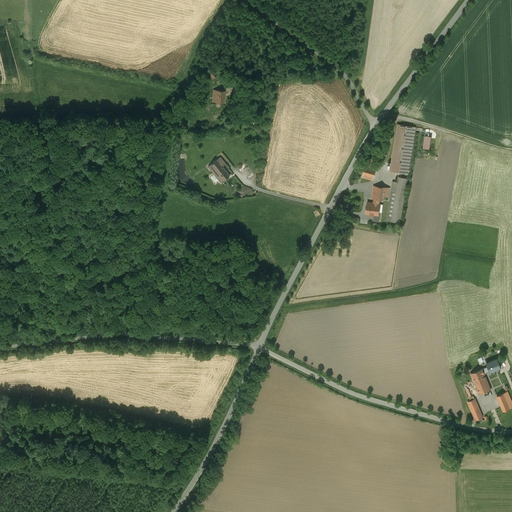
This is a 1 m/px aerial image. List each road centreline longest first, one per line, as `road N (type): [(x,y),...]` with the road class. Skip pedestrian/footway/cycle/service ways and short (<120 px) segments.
road 1 (unclassified): [(467,0),(360,149),(258,347)]
road 2 (unclassified): [(511,432),(362,396),(258,347)]
road 3 (unclassified): [(0,347),(109,332),(258,347)]
road 4 (unclassified): [(258,347),(173,511)]
